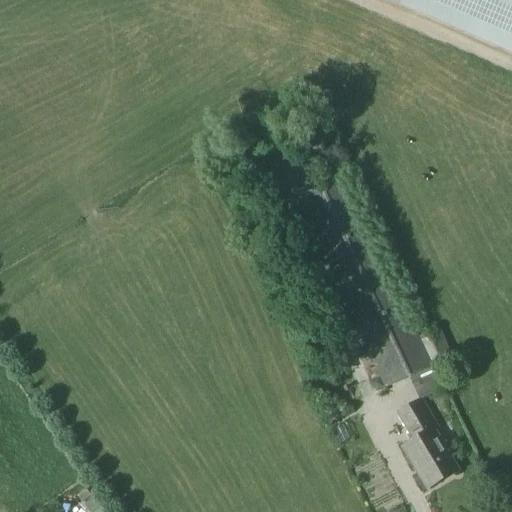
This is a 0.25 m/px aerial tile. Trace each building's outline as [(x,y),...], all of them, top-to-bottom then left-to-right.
[(511,0),(383,0),(511,56),(511,0)] [(290,142),(275,151),(279,160),(294,152),(290,142)] [(347,181),(298,204),(376,371),(369,374),(376,388),(383,392),(430,370),(347,181)] [(440,332),(423,339),(436,370),(454,362),(440,332)] [(420,379),(404,388),(411,401),(427,392),(420,379)] [(423,402),(398,418),(413,443),(403,449),(429,492),(458,475),(434,433),(439,430),(423,402)]
